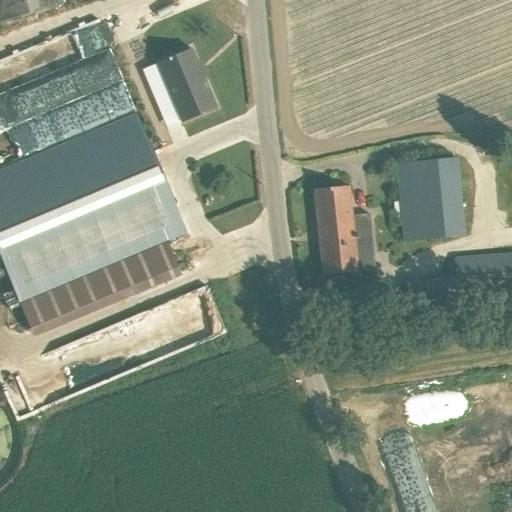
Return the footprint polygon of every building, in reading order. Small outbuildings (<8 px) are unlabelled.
[(0,0),(0,23),(62,4),(60,0),(0,0)] [(165,129),(214,109),(190,50),(141,72),(165,129)] [(185,235),(133,114),(20,163),(0,171),(0,262),(31,337),(32,338),(179,276),(166,243),(184,236),(185,235)] [(398,223),(400,244),(463,238),(454,158),(393,164),(396,203),(391,203),(393,222),(398,223)] [(312,191),(320,276),(373,271),(368,215),(351,216),(348,187),(312,191)] [(511,254),(452,258),(453,278),(404,282),(406,316),(457,313),(457,310),(482,308),(482,298),(511,295),(511,254)]
